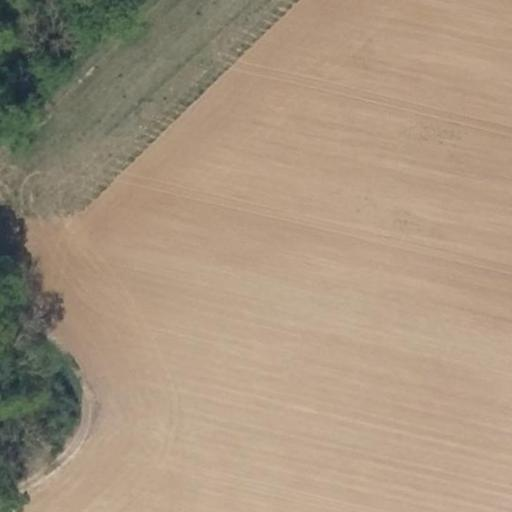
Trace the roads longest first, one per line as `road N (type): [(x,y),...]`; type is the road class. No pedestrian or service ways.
road 1 (track): [(0,503),(41,472),(77,427),(77,392),(0,259)]
road 2 (track): [(0,157),(167,0)]
